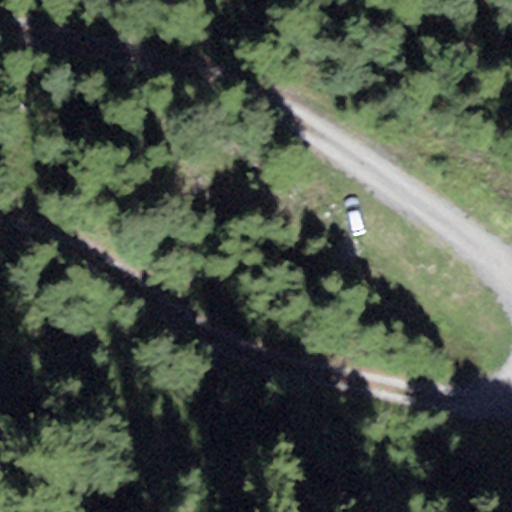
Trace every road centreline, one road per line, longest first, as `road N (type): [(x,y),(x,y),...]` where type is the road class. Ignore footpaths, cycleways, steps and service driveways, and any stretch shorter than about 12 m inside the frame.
road 1 (track): [(0,25),(240,86),(511,274)]
road 2 (track): [(511,374),(477,392),(407,392),(270,359),(168,313),(72,248),(0,230)]
